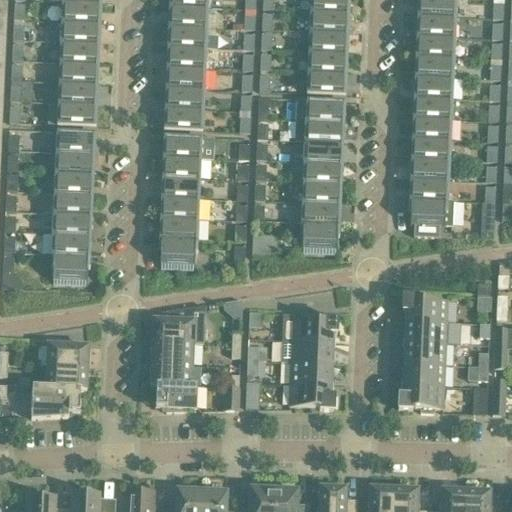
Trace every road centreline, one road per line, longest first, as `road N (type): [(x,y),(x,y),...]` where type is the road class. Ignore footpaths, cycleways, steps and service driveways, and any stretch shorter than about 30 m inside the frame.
road 1 (residential): [(113,455),(113,332),(133,283),(138,154),(120,129),(125,0)]
road 2 (residential): [(361,449),(361,300),(383,249),(387,121),(370,91),(374,0)]
road 3 (residential): [(113,455),(361,449)]
road 4 (residential): [(361,449),(511,455)]
